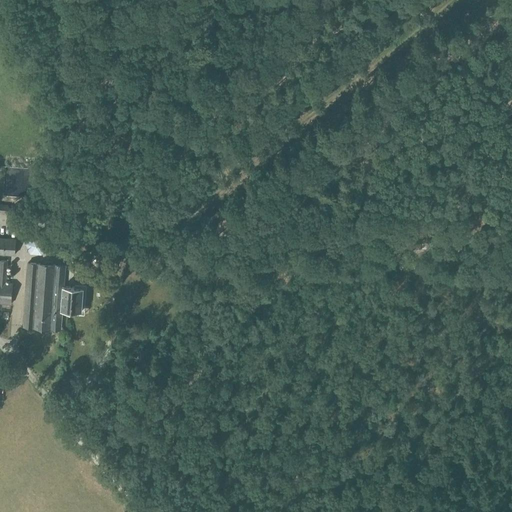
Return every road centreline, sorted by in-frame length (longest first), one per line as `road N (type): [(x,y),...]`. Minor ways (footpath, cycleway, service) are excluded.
road 1 (track): [(455,0),(174,233)]
road 2 (track): [(421,245),(59,221)]
road 3 (track): [(421,245),(419,291),(210,511)]
road 4 (track): [(0,340),(146,511)]
road 5 (track): [(88,0),(81,88),(61,157),(59,221)]
